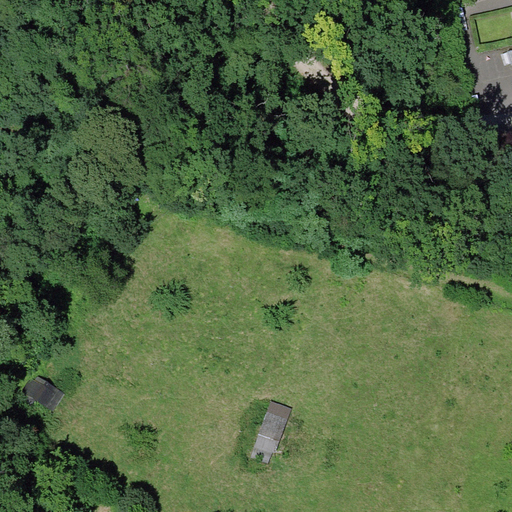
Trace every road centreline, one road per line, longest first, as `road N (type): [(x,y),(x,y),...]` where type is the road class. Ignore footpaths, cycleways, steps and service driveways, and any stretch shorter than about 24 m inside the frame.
road 1 (track): [(510,124),(451,128),(385,115),(319,81),(265,0)]
road 2 (track): [(115,511),(7,445)]
